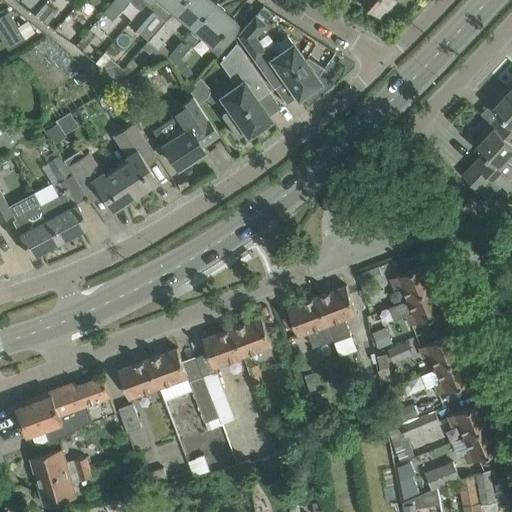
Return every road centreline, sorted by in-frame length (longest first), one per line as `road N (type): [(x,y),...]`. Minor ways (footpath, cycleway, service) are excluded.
road 1 (tertiary): [(49,329),(197,257),(280,201),(367,126),(489,0)]
road 2 (residential): [(380,64),(281,152),(189,213),(74,272)]
road 3 (residential): [(68,359),(236,298),(341,245)]
road 4 (residential): [(341,245),(335,206),(511,28)]
road 5 (residential): [(511,352),(461,233),(439,222),(341,245)]
